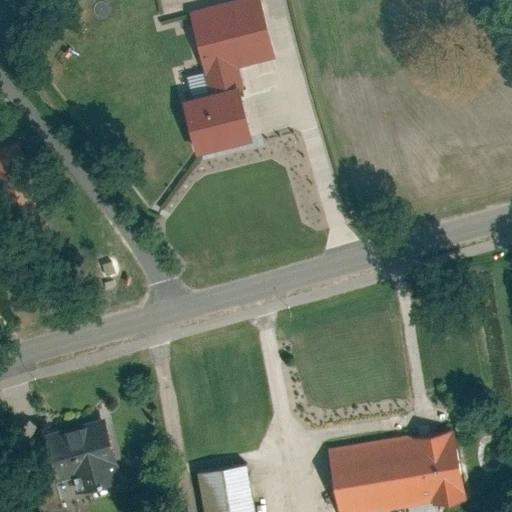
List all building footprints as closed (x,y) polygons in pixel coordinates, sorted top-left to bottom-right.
[(266,0),(242,0),(200,12),(216,69),(281,50),(266,0)] [(248,85),(200,96),(212,146),(260,135),(248,85)] [(21,139),(0,145),(0,172),(17,231),(45,223),(21,139)] [(104,423),(47,437),(58,484),(89,477),(92,491),(119,485),(104,423)] [(328,449),(339,511),(367,511),(466,494),(453,426),(328,449)] [(253,511),(244,462),(196,472),(203,511),(253,511)]
